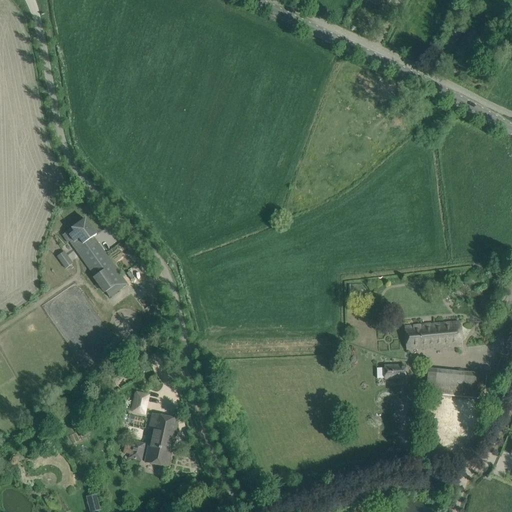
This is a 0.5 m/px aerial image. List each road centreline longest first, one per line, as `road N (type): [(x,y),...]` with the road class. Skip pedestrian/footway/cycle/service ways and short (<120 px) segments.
road 1 (unclassified): [(245,511),(207,437),(167,272),(67,154),(32,0)]
road 2 (secondary): [(251,0),(511,129)]
road 3 (unclassified): [(296,511),(381,477),(467,469)]
